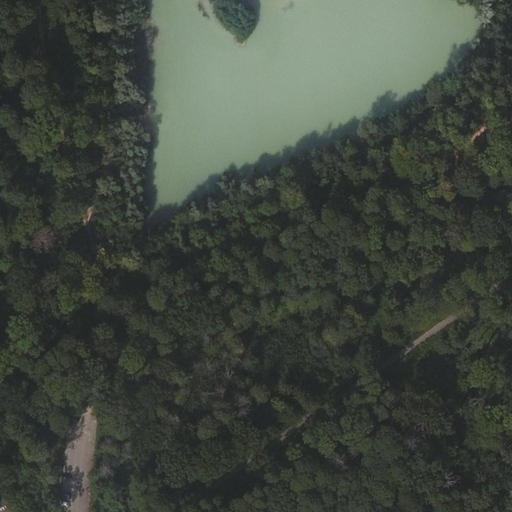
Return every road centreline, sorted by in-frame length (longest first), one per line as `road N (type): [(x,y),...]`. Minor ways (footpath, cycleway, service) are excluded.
road 1 (unclassified): [(180,511),(511,280)]
road 2 (track): [(68,269),(81,413)]
